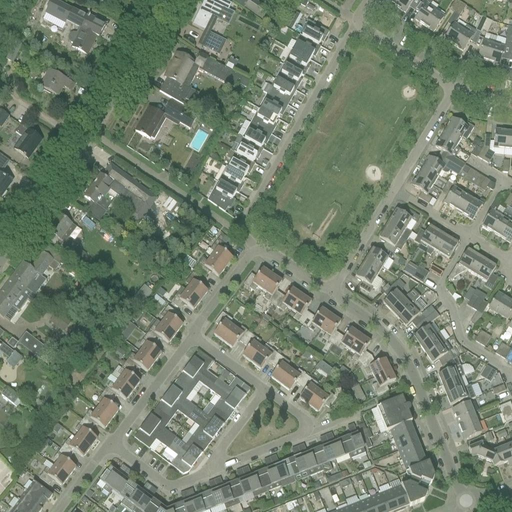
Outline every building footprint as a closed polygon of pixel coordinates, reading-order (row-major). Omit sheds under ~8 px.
[(199,11),(192,26),(204,32),(202,37),(207,40),(206,43),(200,40),(198,46),(203,48),(203,49),(219,57),(226,43),(210,34),(216,21),(222,23),(227,11),(231,5),(220,0),(206,0),(205,0),(204,0),(201,8),(202,8),(200,12),(199,11)] [(252,0),(232,0),(263,20),(267,13),(255,5),(257,3),(252,0)] [(414,0),(420,3),(421,0),(400,0),(395,8),(405,14),(410,6),(414,0)] [(416,8),(413,13),(417,17),(415,21),(424,27),(434,12),(428,9),(432,4),(428,1),(429,0),(421,0),(420,3),(416,8)] [(454,14),(461,4),(455,0),(449,10),(454,14)] [(52,1),(44,15),(52,18),(64,25),(66,22),(79,28),(76,34),(73,34),(70,34),(68,37),(68,39),(68,42),(70,43),(73,45),(71,48),(74,49),(87,56),(96,38),(98,39),(105,26),(90,18),(88,17),(87,19),(72,11),(52,1)] [(459,17),(466,7),(461,4),(454,14),(459,17)] [(291,12),(283,26),(290,30),(298,16),(291,12)] [(443,19),(434,12),(424,27),(433,34),(439,25),(443,19)] [(303,30),(299,36),(318,47),(318,46),(321,40),(324,42),(328,33),(325,31),(331,21),(322,16),(317,26),(308,21),(303,30)] [(481,18),(478,25),(483,28),(487,20),(481,18)] [(492,23),(487,20),(482,31),(487,34),(492,23)] [(453,47),(464,30),(464,29),(455,23),(444,41),(453,47)] [(463,31),(453,47),(463,53),(468,44),(469,42),(475,45),(482,31),(483,28),(478,25),(473,35),(470,33),(468,35),(463,31)] [(320,48),(318,46),(318,47),(299,36),(291,51),(310,61),(313,55),(316,56),(320,48)] [(488,63),(493,46),(487,44),(488,41),(483,40),(480,50),(477,59),(488,63)] [(15,43),(5,61),(12,64),(22,47),(15,43)] [(499,48),(493,46),(488,63),(498,66),(501,57),(505,47),(500,45),(499,48)] [(306,68),(310,61),(291,51),(283,66),(301,76),(304,78),(308,69),(306,68)] [(166,79),(159,93),(168,98),(182,106),(191,89),(189,88),(194,78),(198,70),(235,89),(237,85),(246,89),(249,82),(223,68),(223,67),(219,66),(202,55),(201,57),(196,67),(177,56),(170,69),(171,70),(166,79)] [(225,68),(232,72),(235,67),(228,63),(225,68)] [(298,82),(301,76),(283,66),(275,80),(293,91),(295,92),(296,92),(300,84),(298,82)] [(42,89),(43,90),(57,97),(62,88),(70,92),(73,85),(50,73),(42,89)] [(287,107),(295,92),(293,91),(275,80),(274,81),(271,87),(267,85),(263,93),(266,95),(287,107)] [(287,107),(266,95),(258,110),(277,120),(280,114),(283,115),(287,107)] [(189,130),(196,117),(181,108),(180,110),(169,104),(163,115),(189,130)] [(155,130),(162,117),(148,109),(134,133),(149,141),(150,139),(148,138),(153,129),(155,130)] [(273,127),(277,120),(258,110),(250,124),(271,136),(276,128),(273,127)] [(8,117),(0,111),(0,127),(1,128),(8,117)] [(452,120),(446,130),(461,139),(466,141),(473,128),(465,123),(463,126),(452,120)] [(266,144),(271,136),(250,124),(242,139),(260,149),(264,143),(266,144)] [(22,139),(14,150),(16,151),(28,160),(41,141),(29,133),(28,132),(20,126),(15,134),(22,139)] [(456,148),(461,139),(446,130),(440,139),(456,148)] [(504,151),(506,133),(495,131),(493,149),(504,151)] [(489,149),(490,137),(484,136),(483,145),(480,144),(478,149),(481,151),(483,148),(488,151),(489,151),(489,149)] [(263,150),(260,149),(242,139),(238,137),(234,144),(238,146),(234,153),(234,154),(252,164),(256,158),(258,159),(263,150)] [(456,148),(440,139),(435,148),(444,154),(441,159),(461,172),(464,167),(464,166),(456,161),(454,160),(460,151),(456,148)] [(476,158),(481,151),(478,149),(475,148),(471,156),(476,159),(476,158)] [(482,161),(488,151),(483,148),(481,151),(476,158),(482,161)] [(255,165),(252,164),(234,154),(234,153),(230,151),(226,159),(230,161),(225,168),(244,179),(248,172),(250,174),(255,165)] [(494,155),(489,151),(488,151),(482,161),(488,165),(493,156),(494,155)] [(461,172),(447,163),(441,159),(438,164),(428,159),(422,168),(438,178),(441,172),(445,174),(447,174),(449,173),(450,172),(458,177),(459,175),(461,172)] [(151,206),(155,199),(110,166),(102,177),(100,176),(84,198),(96,208),(90,216),(99,223),(114,201),(140,220),(146,212),(150,216),(155,209),(151,206)] [(0,176),(0,175),(4,171),(3,170),(0,167),(0,198),(2,199),(3,199),(6,195),(6,193),(5,192),(10,184),(0,176)] [(472,176),(474,173),(464,167),(461,172),(466,175),(464,178),(463,180),(468,183),(472,176)] [(240,185),(244,179),(225,168),(225,169),(217,183),(236,193),(236,194),(238,195),(243,186),(240,185)] [(432,187),(438,178),(422,168),(417,177),(432,187)] [(427,196),(432,187),(417,177),(411,187),(421,193),(418,199),(428,205),(432,199),(427,196)] [(490,182),(485,179),(478,189),(483,192),(486,188),(492,192),(493,190),(494,186),(494,185),(490,182)] [(209,198),(207,201),(224,213),(227,208),(230,210),(235,201),(232,200),(236,194),(236,193),(217,183),(214,189),(209,198)] [(446,197),(451,188),(452,186),(447,183),(446,185),(441,193),(446,197)] [(453,210),(463,195),(451,188),(446,197),(447,198),(444,204),(453,210)] [(462,216),(472,200),(463,195),(453,210),(462,216)] [(511,202),(511,196),(510,195),(503,205),(509,208),(511,202)] [(169,198),(164,206),(169,208),(173,201),(169,198)] [(478,204),(472,200),(462,216),(472,222),(481,207),(483,208),(485,203),(480,200),(478,204)] [(491,233),(500,218),(495,214),(499,207),(498,203),(495,201),(488,212),(489,212),(490,212),(481,227),(491,233)] [(396,211),(390,221),(406,230),(411,221),(415,223),(418,218),(405,209),(403,214),(399,212),(399,213),(396,211)] [(500,239),(511,219),(511,217),(504,212),(500,218),(491,233),(500,239)] [(58,215),(46,230),(57,238),(60,240),(64,244),(59,249),(67,255),(79,264),(86,256),(67,241),(76,229),(71,225),(68,223),(58,215)] [(511,240),(511,219),(500,239),(510,245),(511,240)] [(406,230),(390,221),(384,230),(400,239),(406,243),(411,234),(406,230)] [(428,251),(439,234),(429,228),(427,230),(424,233),(420,231),(413,242),(428,251)] [(400,239),(384,230),(379,239),(381,241),(381,242),(384,244),(381,248),(393,255),(396,250),(394,248),(400,239)] [(438,255),(448,239),(439,234),(428,251),(428,252),(426,255),(430,257),(433,252),(438,255)] [(457,245),(448,239),(438,255),(448,261),(457,245)] [(224,253),(228,248),(217,240),(210,250),(214,254),(211,258),(225,269),(232,260),(224,253)] [(389,261),(393,255),(381,248),(379,253),(375,250),(375,251),(372,250),(366,259),(382,269),(387,260),(389,261)] [(467,272),(476,257),(467,251),(458,266),(456,265),(446,281),(449,282),(465,271),(467,272)] [(0,293),(0,317),(3,319),(12,308),(19,313),(28,301),(27,300),(28,299),(32,301),(36,295),(35,289),(33,288),(48,268),(54,273),(59,266),(42,253),(30,270),(22,264),(0,293)] [(476,278),(486,263),(476,257),(467,272),(476,278)] [(218,278),(225,269),(211,258),(207,263),(203,260),(195,270),(206,278),(210,272),(218,278)] [(382,269),(366,259),(361,269),(376,278),(382,269)] [(491,275),(492,276),(495,272),(494,271),(495,268),(486,263),(476,278),(486,284),(491,275)] [(428,274),(423,271),(424,269),(424,267),(420,264),(415,273),(425,279),(428,274)] [(406,268),(403,272),(412,277),(415,273),(406,268)] [(371,287),(376,278),(361,269),(355,278),(357,280),(357,281),(360,283),(357,288),(369,295),(373,288),(371,287)] [(262,291),(272,276),(262,270),(256,278),(251,275),(243,285),(254,293),(257,288),(262,291)] [(425,279),(415,273),(412,277),(412,278),(422,284),(425,279)] [(203,282),(192,274),(185,284),(189,287),(186,292),(200,302),(207,293),(199,287),(203,282)] [(281,283),(272,276),(262,291),(266,295),(263,299),(273,306),(280,295),(275,292),(281,283)] [(90,297),(96,290),(81,279),(75,286),(90,297)] [(385,302),(383,304),(390,312),(403,300),(399,295),(402,292),(400,289),(395,284),(390,288),(383,295),(387,298),(384,301),(385,302)] [(200,302),(186,292),(181,288),(170,303),(181,311),(185,306),(193,312),(200,302)] [(463,300),(468,303),(472,296),(475,292),(469,289),(463,300)] [(291,311),(301,297),(291,290),(286,299),(280,295),(273,306),(283,313),(286,308),(291,311)] [(497,316),(507,300),(497,294),(492,303),(488,310),(497,316)] [(398,320),(411,307),(415,304),(407,296),(403,300),(390,312),(398,320)] [(471,310),(478,299),(472,296),(468,303),(466,306),(471,310)] [(136,297),(130,305),(137,311),(144,303),(136,297)] [(311,303),(301,297),(291,311),(296,315),(293,319),(303,326),(310,315),(305,312),(311,303)] [(476,313),(483,302),(478,299),(471,310),(476,313)] [(511,312),(511,303),(507,300),(497,316),(507,321),(511,312)] [(488,305),(483,302),(476,313),(481,316),(488,305)] [(164,320),(161,325),(175,336),(182,326),(174,320),(178,315),(167,307),(160,317),(164,320)] [(411,307),(398,320),(399,321),(398,323),(401,326),(403,325),(406,328),(408,326),(408,327),(411,324),(415,328),(425,320),(421,315),(420,313),(418,315),(411,307)] [(425,320),(434,312),(430,307),(421,315),(425,320)] [(320,332),(330,317),(321,310),(315,319),(310,315),(303,326),(313,333),(316,328),(320,332)] [(439,317),(434,312),(425,320),(429,325),(439,317)] [(51,323),(62,332),(70,321),(58,313),(51,323)] [(222,343),(233,329),(229,325),(232,321),(222,313),(214,324),(219,328),(213,336),(222,343)] [(475,326),(481,316),(476,313),(470,323),(475,326)] [(340,323),(330,317),(320,332),(325,335),(322,339),(332,346),(339,335),(334,332),(340,323)] [(428,328),(430,326),(429,325),(425,320),(415,328),(418,333),(415,335),(416,336),(413,337),(419,347),(434,337),(428,328)] [(156,322),(146,336),(156,344),(160,339),(168,345),(175,336),(161,325),(156,322)] [(238,342),(243,345),(251,335),(241,328),(238,332),(233,329),(222,343),(232,350),(238,342)] [(350,352),(360,337),(350,330),(344,339),(339,335),(332,346),(342,353),(345,348),(350,352)] [(479,345),(485,335),(480,332),(474,342),(479,345)] [(25,333),(17,344),(18,344),(40,361),(48,351),(25,333)] [(426,356),(445,343),(439,333),(434,337),(419,347),(426,356)] [(251,364),(262,350),(257,346),(260,342),(251,335),(243,345),(248,349),(242,357),(251,364)] [(490,338),(485,335),(479,345),(484,348),(490,338)] [(152,349),(156,344),(146,336),(138,346),(143,349),(139,353),(154,364),(161,355),(152,349)] [(370,343),(360,337),(350,352),(354,355),(351,359),(361,366),(371,357),(364,352),(370,343)] [(13,350),(18,344),(17,344),(11,339),(7,345),(13,350)] [(0,353),(8,360),(9,360),(16,365),(21,359),(0,342),(0,353)] [(453,361),(448,353),(451,351),(445,343),(426,356),(432,365),(434,363),(435,364),(438,362),(441,367),(453,361)] [(500,358),(506,348),(501,345),(495,355),(500,358)] [(125,354),(117,348),(111,355),(120,361),(125,354)] [(511,351),(506,348),(500,358),(505,361),(511,351)] [(267,363),(271,367),(279,356),(270,349),(266,353),(262,350),(251,364),(260,371),(267,363)] [(192,361),(188,366),(196,373),(213,386),(217,380),(207,372),(214,363),(199,352),(192,361)] [(127,361),(124,364),(135,372),(138,367),(147,374),(154,364),(139,353),(136,358),(132,355),(127,361)] [(279,386),(290,371),(286,368),(289,364),(279,356),(271,367),(276,370),(270,379),(279,386)] [(375,365),(371,357),(361,366),(366,376),(371,374),(374,379),(390,371),(385,361),(375,365)] [(458,379),(458,380),(464,377),(456,359),(453,361),(441,367),(443,372),(440,373),(440,375),(438,376),(442,386),(458,379)] [(124,364),(120,361),(117,364),(122,367),(117,374),(121,377),(118,382),(132,393),(139,383),(131,377),(135,372),(124,364)] [(184,372),(177,381),(192,392),(199,383),(203,386),(209,391),(213,386),(196,373),(188,366),(184,372)] [(485,380),(491,370),(486,367),(479,377),(485,380)] [(295,384),(300,388),(308,378),(298,370),(295,375),(290,371),(279,386),(289,393),(295,384)] [(496,373),(491,370),(485,380),(490,383),(496,373)] [(395,382),(390,371),(374,379),(376,384),(371,387),(377,398),(389,392),(386,386),(395,382)] [(308,407),(319,393),(314,389),(317,385),(308,378),(300,388),(305,392),(299,400),(308,407)] [(217,380),(213,386),(231,399),(239,405),(243,400),(250,390),(235,379),(228,388),(222,384),(217,380)] [(446,396),(462,389),(458,380),(458,379),(442,386),(446,396)] [(170,390),(166,395),(175,401),(192,414),(196,409),(189,404),(185,401),(192,392),(177,381),(170,390)] [(125,402),(132,393),(118,382),(115,386),(110,383),(103,393),(113,401),(117,396),(125,402)] [(213,386),(209,391),(220,399),(213,408),(228,419),(235,410),(239,405),(231,399),(213,386)] [(492,391),(494,396),(505,392),(503,386),(492,391)] [(466,402),(475,399),(470,387),(463,390),(462,389),(446,396),(450,406),(465,400),(466,402)] [(6,391),(1,396),(13,406),(18,400),(6,391)] [(323,396),(319,393),(308,407),(317,414),(324,406),(329,410),(337,399),(327,392),(323,396)] [(110,406),(113,401),(103,393),(96,403),(100,406),(97,410),(111,421),(118,412),(110,406)] [(162,400),(155,410),(170,421),(177,412),(188,420),(192,414),(175,401),(166,395),(162,400)] [(380,418),(381,422),(386,433),(389,432),(409,424),(411,423),(407,413),(409,413),(410,412),(410,410),(409,409),(408,408),(407,408),(405,408),(401,399),(376,409),(380,418)] [(499,407),(501,415),(511,410),(511,408),(510,403),(499,407)] [(456,421),(472,414),(468,404),(461,407),(452,410),(456,421)] [(196,409),(192,414),(209,427),(217,434),(221,429),(228,419),(213,408),(207,417),(196,409)] [(104,431),(111,421),(97,410),(93,415),(89,412),(82,421),(92,429),(96,424),(104,431)] [(148,419),(145,424),(153,430),(170,443),(174,438),(164,430),(170,421),(155,410),(148,419)] [(511,421),(511,410),(501,415),(505,424),(511,421)] [(192,414),(188,420),(194,425),(198,428),(192,437),(207,448),(214,439),(217,434),(209,427),(192,414)] [(460,431),(476,424),(472,414),(456,421),(460,431)] [(88,434),(92,429),(82,421),(74,431),(79,434),(75,439),(90,450),(97,440),(88,434)] [(141,429),(134,439),(148,449),(149,450),(155,441),(166,449),(170,443),(153,430),(145,424),(141,429)] [(411,428),(409,424),(389,432),(393,442),(415,433),(413,427),(411,428)] [(481,435),(476,424),(460,431),(464,441),(473,438),(481,435)] [(360,433),(363,442),(368,440),(371,439),(368,430),(360,433)] [(418,439),(415,433),(393,442),(397,453),(397,452),(418,445),(416,440),(418,439)] [(365,454),(357,435),(356,434),(348,437),(342,440),(344,444),(348,455),(350,460),(365,454)] [(174,438),(170,443),(188,456),(196,462),(200,457),(207,448),(192,437),(185,446),(181,443),(174,438)] [(83,459),(90,450),(75,439),(72,443),(67,440),(60,450),(71,458),(74,453),(83,459)] [(344,444),(342,440),(336,442),(328,445),(329,447),(335,461),(348,455),(344,444)] [(372,448),(368,440),(363,442),(367,450),(372,448)] [(170,443),(166,449),(177,457),(170,466),(183,475),(188,473),(192,467),(196,462),(188,456),(170,443)] [(484,460),(488,451),(482,449),(481,444),(477,446),(468,449),(472,459),(476,457),(484,460)] [(335,461),(329,447),(328,445),(314,451),(323,472),(324,474),(332,471),(328,463),(335,461)] [(420,449),(418,445),(397,452),(397,453),(401,463),(424,454),(422,449),(420,449)] [(511,467),(511,462),(506,447),(497,451),(502,465),(507,463),(509,469),(511,467)] [(67,463),(71,458),(60,450),(53,460),(57,463),(54,467),(68,478),(75,469),(67,463)] [(323,472),(314,451),(300,456),(301,458),(307,472),(309,477),(323,472)] [(502,465),(497,451),(496,451),(497,452),(494,454),(488,451),(484,460),(492,464),(493,468),(502,465)] [(426,460),(424,454),(401,463),(405,474),(408,473),(426,466),(424,461),(426,460)] [(307,472),(301,458),(300,456),(286,462),(293,478),(307,472)] [(293,478),(286,462),(281,464),(272,467),(279,483),(293,478)] [(426,496),(430,486),(431,486),(433,480),(433,479),(433,478),(428,465),(426,466),(408,473),(411,479),(408,486),(404,488),(401,489),(408,507),(409,509),(412,507),(422,503),(423,503),(424,502),(426,496)] [(61,488),(68,478),(54,467),(50,472),(46,469),(39,479),(49,487),(53,481),(61,488)] [(279,483),(272,467),(264,471),(259,473),(265,489),(267,493),(268,493),(279,488),(281,488),(279,483)] [(111,492),(121,478),(122,477),(109,468),(99,482),(105,486),(103,489),(110,494),(111,492)] [(265,489),(259,473),(253,475),(245,479),(245,480),(251,494),(265,489)] [(134,486),(129,483),(122,477),(121,478),(111,492),(112,491),(124,500),(134,486)] [(251,494),(245,480),(245,479),(236,482),(231,484),(237,500),(251,494)] [(338,484),(340,490),(351,486),(349,480),(338,484)] [(26,492),(44,505),(46,501),(48,502),(52,497),(44,491),(33,483),(27,491),(24,489),(23,490),(26,492)] [(237,500),(231,484),(225,486),(217,490),(217,491),(223,505),(237,500)] [(136,509),(145,496),(146,495),(134,486),(124,500),(120,505),(129,511),(133,511),(136,509)] [(408,507),(401,489),(400,486),(393,489),(390,490),(398,511),(400,511),(402,511),(404,511),(404,509),(408,507)] [(223,505),(217,491),(217,490),(203,495),(209,511),(223,505)] [(398,511),(390,490),(379,495),(386,511),(398,511)] [(19,501),(34,511),(40,511),(42,511),(40,509),(44,505),(26,492),(20,500),(17,498),(16,499),(19,501)] [(151,511),(158,504),(153,501),(146,495),(145,496),(136,509),(133,511),(151,511)] [(206,511),(209,511),(203,495),(189,501),(190,502),(193,511),(206,511)] [(386,511),(379,495),(369,499),(373,511),(386,511)] [(373,511),(369,499),(358,503),(361,511),(373,511)] [(12,510),(14,511),(34,511),(19,501),(13,509),(10,507),(9,508),(12,511),(12,510)] [(193,511),(190,502),(189,501),(181,504),(175,506),(177,511),(193,511)] [(361,511),(358,503),(347,508),(349,511),(361,511)]
